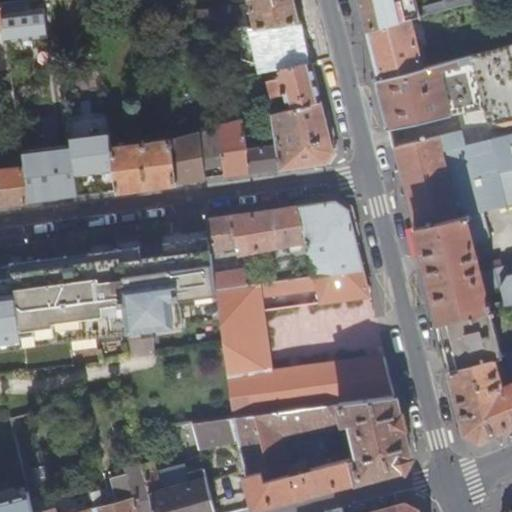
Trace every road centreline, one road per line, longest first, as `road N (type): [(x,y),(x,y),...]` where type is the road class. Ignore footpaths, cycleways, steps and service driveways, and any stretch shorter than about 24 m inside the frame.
road 1 (residential): [(0,227),(371,176)]
road 2 (tertiary): [(448,479),(371,176)]
road 3 (tertiary): [(371,176),(323,0)]
road 4 (residential): [(448,479),(420,478),(294,511)]
